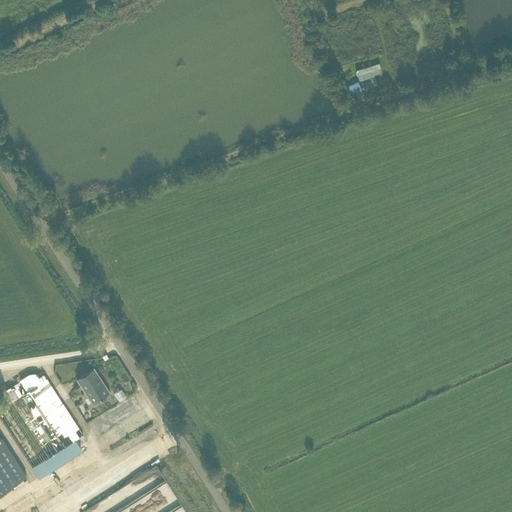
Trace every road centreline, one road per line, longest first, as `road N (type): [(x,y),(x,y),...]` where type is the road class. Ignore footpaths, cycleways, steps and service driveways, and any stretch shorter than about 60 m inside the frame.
road 1 (unclassified): [(0,161),(115,342)]
road 2 (unclassified): [(115,342),(225,511)]
